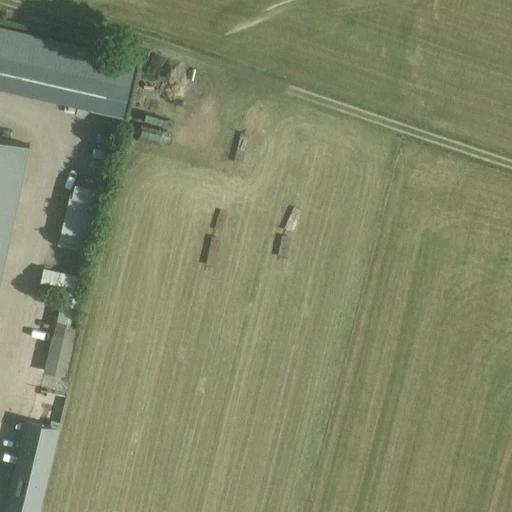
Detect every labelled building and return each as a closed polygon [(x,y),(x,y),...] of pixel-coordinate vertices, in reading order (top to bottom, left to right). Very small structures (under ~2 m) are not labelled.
[(112,53),(0,27),(0,89),(99,112),(123,117),(136,58),(112,53)] [(172,92),(193,95),(195,83),(168,79),(167,88),(152,86),(151,96),(171,99),(172,92)] [(147,114),(173,122),(178,105),(191,110),(193,102),(175,96),(172,106),(152,100),(147,114)] [(276,139),(281,109),(261,106),(256,136),(276,139)] [(144,133),(162,133),(162,122),(143,122),(144,133)] [(0,278),(29,146),(0,139),(0,278)] [(58,245),(87,252),(99,201),(70,194),(58,245)] [(52,335),(44,371),(65,376),(74,340),(52,335)] [(29,421),(7,511),(38,511),(59,428),(29,421)]
